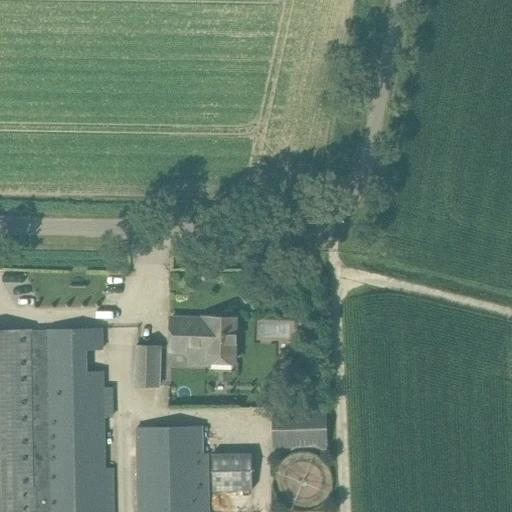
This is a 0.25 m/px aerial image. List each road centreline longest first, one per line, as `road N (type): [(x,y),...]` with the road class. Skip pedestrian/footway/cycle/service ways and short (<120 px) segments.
road 1 (unclassified): [(325,225),(284,234),(0,230)]
road 2 (unclassified): [(325,225),(367,163),(400,0)]
road 3 (track): [(511,315),(335,272)]
